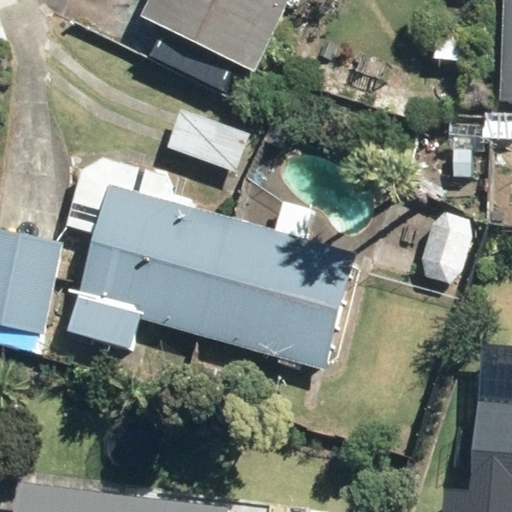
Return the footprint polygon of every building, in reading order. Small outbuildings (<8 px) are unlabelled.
[(300,0),(161,0),(148,28),(261,82),(300,0)] [(436,21),(436,66),(483,66),(483,21),(436,21)] [(256,144),(188,120),(174,159),(242,183),(256,144)] [(362,261),(115,194),(75,341),(137,358),(145,327),(330,377),(362,261)] [(465,299),(484,222),(414,206),(396,283),(465,299)] [(68,251),(0,236),(0,331),(50,341),(68,251)] [(511,511),(511,410),(484,408),(478,500),(474,499),(473,511),(511,511)] [(184,511),(25,494),(23,511),(184,511)]
